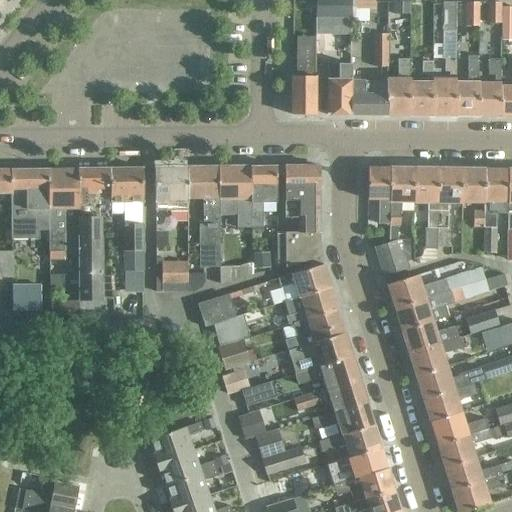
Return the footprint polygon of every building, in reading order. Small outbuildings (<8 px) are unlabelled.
[(314,0),(315,16),(351,16),(350,10),(350,0),(314,0)] [(391,26),(408,26),(409,3),(391,3),(391,26)] [(455,32),(455,4),(443,4),(442,32),(455,32)] [(478,28),(478,4),(465,4),(465,28),(478,28)] [(500,24),(500,4),(487,4),(487,24),(500,24)] [(502,40),(511,40),(511,8),(502,8),(502,40)] [(367,10),(350,10),(351,16),(351,22),(367,22),(367,10)] [(374,68),(386,68),(387,35),(374,35),(374,68)] [(296,77),(291,77),(291,115),(313,115),(313,47),(304,47),(296,47),(296,77)] [(472,83),(455,83),(454,116),(477,117),(478,85),(478,57),(468,57),(467,77),(472,77),(472,83)] [(386,82),(385,116),(408,116),(409,83),(409,61),(399,61),(398,61),(397,80),(386,80),(386,82)] [(432,80),(431,116),(454,116),(455,83),(455,61),(445,61),(445,72),(449,72),(449,80),(432,80)] [(478,85),(477,117),(499,117),(500,87),(500,61),(488,61),(488,77),(494,77),(494,85),(478,85)] [(409,83),(408,116),(431,116),(432,80),(432,63),(418,63),(418,75),(422,75),(422,84),(409,83)] [(350,116),(350,82),(350,65),(327,65),(327,116),(350,116)] [(386,82),(350,82),(350,116),(385,116),(386,82)] [(511,87),(500,87),(499,117),(511,116),(511,87)] [(275,167),(250,168),(250,222),(250,229),(251,231),(262,231),(261,204),(275,204),(275,167)] [(284,263),(284,268),(320,257),(318,234),(317,190),(319,189),(319,167),(283,167),(284,218),(297,218),(297,233),(284,233),(284,235),(284,263)] [(187,211),(187,200),(186,168),(154,169),(154,212),(187,211)] [(186,168),(187,200),(202,199),(202,243),(198,243),(199,268),(219,268),(218,216),(219,215),(218,168),(186,168)] [(250,168),(218,168),(219,215),(236,215),(236,229),(250,229),(250,222),(250,168)] [(389,225),(390,168),(367,168),(367,201),(379,201),(378,225),(389,225)] [(414,168),(390,168),(389,225),(389,226),(400,226),(400,211),(395,211),(395,203),(413,203),(414,168)] [(414,168),(413,203),(428,203),(427,247),(437,247),(437,215),(438,169),(414,168)] [(111,216),(111,204),(110,169),(78,170),(79,198),(79,260),(80,300),(101,300),(100,223),(111,223),(111,216)] [(142,169),(110,169),(111,204),(111,216),(123,216),(124,292),(142,292),(142,273),(141,204),(143,204),(142,169)] [(462,169),(438,169),(437,215),(437,247),(447,248),(447,204),(461,204),(462,169)] [(484,169),(462,169),(461,204),(483,204),(484,169)] [(484,169),(483,204),(483,212),(483,228),(495,228),(495,213),(488,213),(489,206),(493,206),(493,203),(507,203),(507,170),(484,169)] [(0,194),(11,194),(11,170),(0,170),(0,194)] [(48,231),(47,170),(11,170),(11,194),(11,240),(38,240),(37,231),(48,231)] [(78,170),(47,170),(48,231),(48,259),(63,259),(63,260),(79,260),(79,198),(78,170)] [(483,228),(483,212),(473,212),(473,228),(483,228)] [(496,254),(496,229),(484,229),(484,254),(496,254)] [(284,263),(284,235),(276,235),(276,263),(284,263)] [(397,240),(394,241),(374,248),(378,262),(402,256),(397,240)] [(408,240),(397,240),(402,256),(404,263),(409,262),(408,240)] [(0,277),(0,279),(12,278),(12,252),(0,252),(0,277)] [(267,253),(251,254),(252,269),(268,268),(267,253)] [(402,256),(378,262),(383,277),(406,270),(404,263),(402,256)] [(186,264),(161,264),(161,292),(186,292),(186,290),(186,272),(186,264)] [(239,268),(229,268),(229,282),(251,276),(251,265),(244,265),(239,268)] [(322,265),(276,279),(279,289),(281,288),(285,301),(297,298),(299,297),(329,288),(322,265)] [(229,268),(219,268),(219,285),(229,282),(229,268)] [(462,288),(484,281),(481,269),(445,280),(445,283),(431,287),(430,284),(421,287),(417,275),(386,285),(393,309),(449,292),(451,291),(462,288)] [(203,272),(186,272),(186,290),(186,292),(192,292),(203,283),(203,272)] [(61,276),(49,276),(49,290),(61,290),(61,276)] [(462,288),(451,291),(454,303),(488,293),(484,281),(462,288)] [(40,312),(40,287),(11,287),(12,312),(40,312)] [(285,301),(284,302),(288,316),(285,317),(288,326),(292,325),(337,311),(329,288),(299,297),(297,298),(285,301)] [(454,304),(451,291),(449,292),(393,309),(400,332),(432,322),(432,321),(447,317),(444,307),(454,304)] [(212,324),(232,318),(225,295),(196,304),(203,327),(212,324)] [(77,301),(49,302),(49,316),(77,316),(77,301)] [(296,338),(284,341),(287,351),(344,334),(337,311),(292,325),(296,338)] [(494,311),(465,320),(470,336),(498,326),(494,311)] [(232,318),(212,324),(217,341),(219,347),(233,342),(248,338),(241,315),(232,318)] [(432,322),(400,332),(408,355),(458,339),(455,330),(455,327),(436,333),(432,322)] [(511,324),(496,330),(501,349),(511,345),(511,324)] [(344,334),(287,351),(291,363),(295,375),(302,372),(314,368),(318,367),(351,357),(344,334)] [(470,336),(458,339),(461,348),(462,352),(473,348),(470,336)] [(461,348),(458,339),(408,355),(415,377),(446,368),(442,354),(461,348)] [(240,365),(233,342),(219,347),(216,348),(224,370),(240,365)] [(302,372),(295,375),(297,384),(305,382),(317,378),(321,376),(325,390),(358,380),(351,357),(318,367),(314,368),(302,372)] [(481,368),(484,379),(498,375),(511,370),(511,357),(494,363),(481,368)] [(485,381),(484,379),(481,368),(458,375),(458,376),(450,379),(446,368),(415,377),(422,400),(473,385),(485,381)] [(248,388),(242,370),(221,377),(226,395),(248,388)] [(325,390),(292,400),(296,411),(325,402),(329,401),(332,413),(366,403),(358,380),(325,390)] [(243,405),(274,395),(270,384),(239,394),(243,405)] [(473,385),(454,390),(422,400),(429,423),(461,413),(457,402),(476,396),(473,385)] [(318,417),(309,420),(312,429),(320,427),(340,421),(344,435),(373,426),(366,403),(332,413),(318,417)] [(499,427),(508,424),(511,422),(511,405),(494,412),(499,427)] [(461,413),(429,423),(436,446),(487,430),(488,430),(485,420),(465,426),(461,413)] [(212,418),(200,422),(203,431),(215,427),(212,418)] [(184,428),(149,440),(154,454),(151,455),(155,464),(192,451),(187,436),(202,431),(199,422),(184,428)] [(261,422),(240,429),(243,440),(265,433),(261,422)] [(507,440),(511,438),(511,425),(503,428),(507,440)] [(344,435),(318,443),(321,452),(336,447),(337,448),(345,445),(349,458),(380,448),(373,426),(344,435)] [(498,427),(488,430),(491,440),(501,437),(498,427)] [(487,430),(436,446),(443,469),(475,459),(471,446),(490,440),(487,430)] [(261,460),(284,453),(276,431),(254,438),(261,460)] [(349,458),(325,465),(332,485),(360,477),(386,468),(380,448),(349,458)] [(284,453),(261,460),(265,475),(303,463),(299,449),(284,453)] [(192,451),(155,464),(158,473),(161,472),(165,486),(215,468),(213,461),(197,466),(192,451)] [(224,455),(213,458),(217,467),(227,463),(224,455)] [(479,472),(475,459),(443,469),(450,492),(501,476),(511,472),(511,462),(479,472)] [(227,464),(219,467),(222,475),(230,472),(227,464)] [(215,468),(165,486),(170,500),(167,501),(170,509),(208,496),(202,481),(218,476),(215,468)] [(360,477),(332,485),(335,496),(348,492),(351,503),(364,499),(393,490),(386,468),(360,477)] [(505,486),(501,476),(450,492),(456,511),(465,511),(489,505),(485,492),(505,486)] [(22,500),(72,510),(77,486),(41,479),(39,493),(24,491),(23,495),(22,500)] [(18,489),(16,499),(22,500),(23,495),(24,491),(18,489)] [(342,506),(334,509),(334,511),(355,511),(360,511),(367,508),(368,511),(396,511),(400,511),(393,490),(364,499),(351,503),(342,506)] [(208,496),(170,509),(171,511),(230,511),(228,506),(213,511),(208,496)] [(269,505),(264,507),(265,511),(294,511),(291,498),(269,505)] [(16,499),(14,509),(20,510),(22,500),(16,499)] [(71,511),(72,510),(22,500),(20,510),(28,511),(71,511)]
